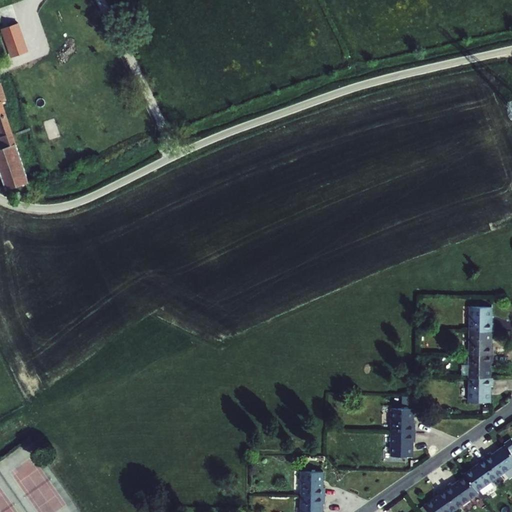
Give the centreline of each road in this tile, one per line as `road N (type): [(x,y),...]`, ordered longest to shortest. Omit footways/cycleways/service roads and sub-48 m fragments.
road 1 (unclassified): [(0,198),(62,207),(205,142),(356,87),(511,50)]
road 2 (residential): [(364,511),(511,408)]
